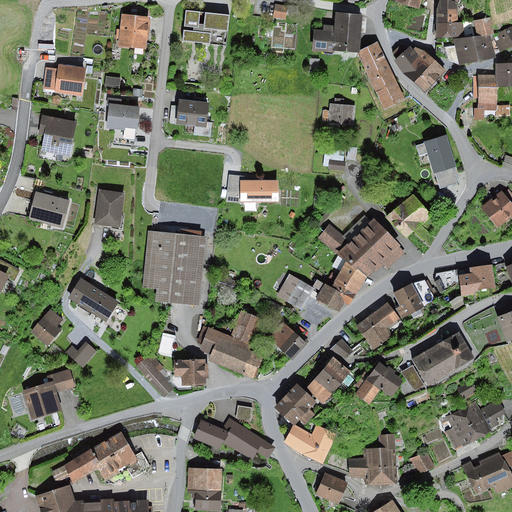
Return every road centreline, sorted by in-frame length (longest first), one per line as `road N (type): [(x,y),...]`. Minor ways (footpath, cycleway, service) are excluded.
road 1 (residential): [(169,0),(155,141),(224,148),(237,166)]
road 2 (tertiary): [(429,267),(380,289),(268,391)]
road 3 (residential): [(163,404),(67,313),(66,296),(89,258)]
road 4 (residential): [(0,203),(17,157),(31,56)]
road 5 (unclassified): [(163,404),(23,449)]
road 6 (tertiary): [(268,391),(272,430),(309,511)]
road 7 (residential): [(511,295),(403,350)]
